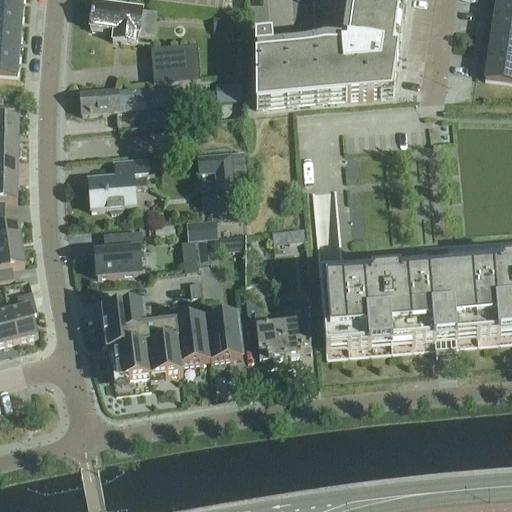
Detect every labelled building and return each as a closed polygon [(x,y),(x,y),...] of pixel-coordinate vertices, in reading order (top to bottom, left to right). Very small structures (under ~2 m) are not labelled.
[(0,0),(0,20),(22,22),(23,1),(0,0)] [(151,0),(151,8),(223,17),(224,0),(151,0)] [(355,0),(347,55),(255,63),(255,114),(392,102),(392,101),(406,0),(355,0)] [(494,25),(511,27),(511,7),(496,5),(494,25)] [(112,46),(137,49),(138,40),(139,40),(142,16),(93,9),(90,33),(91,34),(91,36),(104,38),(105,35),(113,36),(112,46)] [(0,40),(20,42),(22,22),(0,20),(0,40)] [(225,20),(225,37),(238,36),(238,20),(225,20)] [(491,45),(511,48),(511,27),(494,25),(491,45)] [(0,60),(19,62),(20,42),(0,40),(0,60)] [(255,44),(255,58),(273,56),(272,43),(255,44)] [(488,65),(511,68),(511,48),(491,45),(488,65)] [(150,55),(154,91),(200,87),(196,51),(150,55)] [(0,81),(17,83),(19,62),(0,60),(0,81)] [(511,90),(511,68),(488,65),(484,86),(511,90)] [(216,90),(216,107),(241,107),(240,90),(216,90)] [(80,99),(82,121),(146,116),(145,114),(174,111),(172,92),(144,94),(80,99)] [(0,142),(18,143),(18,123),(6,123),(7,111),(0,110),(0,142)] [(0,164),(17,165),(18,143),(0,142),(0,164)] [(198,164),(199,180),(215,178),(217,195),(233,194),(230,161),(198,164)] [(0,184),(17,185),(17,165),(0,164),(0,184)] [(88,186),(91,218),(108,216),(111,219),(114,220),(117,220),(121,218),(123,215),(135,214),(134,194),(147,193),(145,166),(114,169),(115,184),(88,186)] [(0,219),(4,219),(5,207),(17,208),(17,185),(0,184),(0,219)] [(0,254),(21,251),(18,229),(6,231),(4,219),(0,219),(0,254)] [(218,245),(216,228),(186,230),(187,247),(218,245)] [(305,248),(303,236),(290,237),(291,250),(305,248)] [(140,281),(138,256),(143,256),(141,238),(109,241),(111,257),(94,258),(96,284),(140,281)] [(199,271),(210,270),(208,246),(196,247),(199,271)] [(511,250),(318,267),(326,365),(511,349),(511,250)] [(21,251),(0,254),(0,287),(14,285),(12,273),(24,272),(21,251)] [(201,289),(189,291),(191,305),(202,303),(201,289)] [(19,312),(8,315),(17,348),(37,342),(32,320),(37,319),(31,298),(16,302),(19,312)] [(286,362),(282,329),(272,330),(272,329),(266,325),(266,320),(261,320),(261,315),(249,306),(245,307),(248,333),(255,332),(259,365),(271,364),(274,366),(280,366),(282,363),(286,362)] [(114,355),(119,390),(182,383),(181,375),(180,375),(175,331),(170,332),(168,311),(113,317),(117,355),(114,355)] [(0,352),(17,348),(8,315),(0,316),(0,352)] [(296,328),(282,329),(286,362),(288,362),(290,364),(297,364),(299,361),(311,359),(306,315),(294,316),(296,328)] [(237,324),(205,327),(211,371),(233,368),(233,365),(242,363),(237,324)] [(205,327),(175,331),(180,375),(181,375),(203,372),(202,368),(209,367),(209,371),(211,371),(205,327)]
